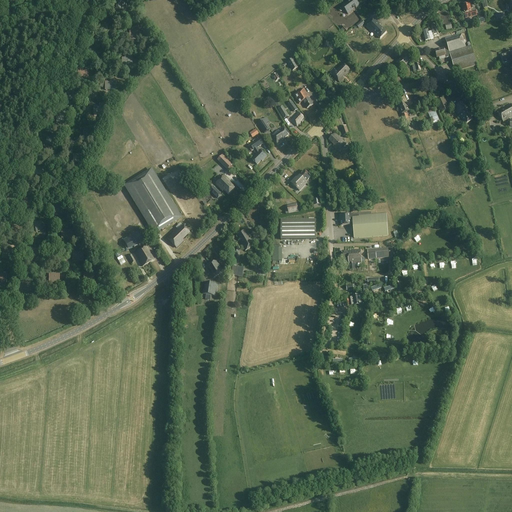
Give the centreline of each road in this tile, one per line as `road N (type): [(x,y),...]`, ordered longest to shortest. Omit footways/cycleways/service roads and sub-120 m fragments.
road 1 (tertiary): [(28,352),(91,323),(173,268),(316,127)]
road 2 (track): [(0,218),(95,0)]
road 3 (residential): [(332,262),(316,127)]
